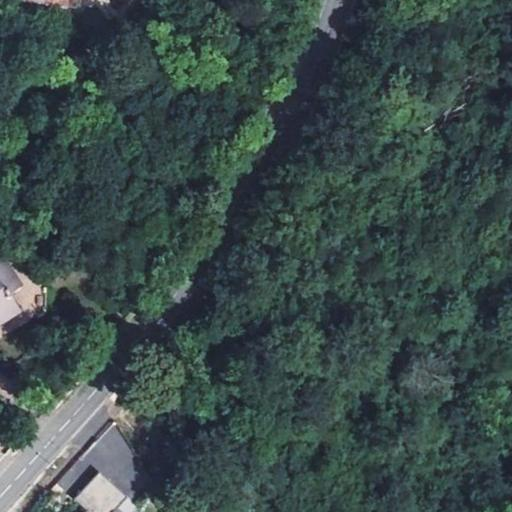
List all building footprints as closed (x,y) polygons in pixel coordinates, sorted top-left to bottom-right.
[(83,0),(26,0),(28,1),(83,9),(83,0)] [(0,320),(14,312),(3,294),(19,283),(5,262),(0,265),(0,320)] [(3,294),(14,312),(18,309),(11,297),(22,289),(19,283),(3,294)] [(0,328),(19,317),(14,312),(0,320),(0,328)] [(129,492),(102,466),(76,494),(89,506),(83,511),(123,511),(116,506),(129,492)] [(134,511),(142,503),(129,492),(116,506),(123,511),(134,511)]
